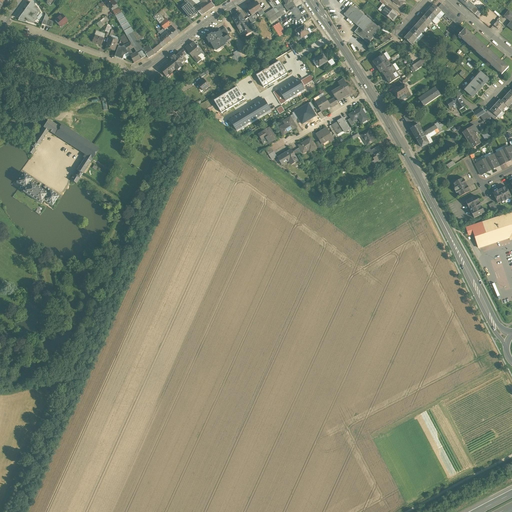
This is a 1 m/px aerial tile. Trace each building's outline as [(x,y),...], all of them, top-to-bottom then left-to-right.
[(112,0),(107,0),(105,2),(111,9),(111,8),(116,4),(112,0)] [(192,0),(186,0),(195,9),(200,5),(196,1),(195,2),(192,0)] [(195,9),(202,15),(215,6),(209,0),(207,0),(203,3),(200,5),(195,9)] [(277,0),(273,3),(275,7),(278,11),(283,7),(277,0)] [(472,4),(467,0),(466,0),(465,2),(462,0),(458,0),(459,0),(468,8),(472,4)] [(34,5),(31,2),(18,21),(25,23),(26,21),(33,23),(40,13),(36,7),(34,6),(34,5)] [(257,2),(247,8),(252,16),(258,12),(260,16),(264,14),(257,2)] [(292,2),(287,5),(284,6),(287,10),(294,5),(292,2)] [(434,5),(430,10),(437,16),(441,11),(442,11),(440,10),(438,8),(434,4),(434,5)] [(478,10),(472,4),(468,8),(474,14),(478,10)] [(191,5),(188,7),(187,5),(182,9),(188,16),(189,15),(192,18),(198,13),(195,9),(191,5)] [(359,28),(355,33),(368,43),(380,29),(352,6),(344,15),(359,28)] [(398,15),(386,6),(386,7),(382,13),(393,21),(398,15)] [(118,7),(112,11),(115,15),(121,12),(118,7)] [(273,9),(264,14),(270,23),(286,13),(283,7),(278,11),(275,7),(273,9)] [(430,10),(425,16),(431,22),(437,16),(430,10)] [(134,31),(121,12),(115,15),(131,43),(133,46),(134,47),(136,50),(139,49),(142,47),(138,42),(133,32),(134,31)] [(240,13),(232,17),(237,26),(236,26),(240,31),(241,31),(243,29),(241,25),(245,22),(245,21),(240,13)] [(61,15),(55,21),(60,27),(67,21),(61,15)] [(454,15),(450,19),(459,26),(463,22),(454,15)] [(101,28),(109,20),(105,16),(97,24),(101,28)] [(431,22),(425,16),(420,21),(427,27),(431,22)] [(437,16),(431,22),(435,25),(440,19),(437,16)] [(171,24),(166,19),(160,24),(164,29),(166,27),(167,26),(168,27),(171,24)] [(284,20),(280,22),(285,31),(290,28),(284,20)] [(498,20),(494,25),(498,29),(502,25),(498,20)] [(245,22),(241,25),(243,29),(241,31),(242,32),(241,33),(244,36),(245,36),(251,32),(252,31),(249,25),(246,21),(245,21),(245,22)] [(427,27),(420,21),(415,27),(422,33),(427,27)] [(260,37),(252,24),(249,25),(252,31),(256,38),(259,38),(260,37)] [(279,26),(274,30),(277,35),(283,31),(279,26)] [(304,26),(295,31),(296,31),(294,32),(296,36),(298,35),(300,39),(301,39),(302,41),(308,37),(306,35),(309,33),(304,26)] [(422,33),(415,27),(410,32),(417,39),(422,33)] [(169,32),(167,33),(172,40),(178,34),(174,28),(169,32)] [(225,28),(216,33),(215,32),(213,34),(212,33),(207,36),(208,37),(206,38),(209,43),(210,42),(214,50),(220,46),(220,48),(225,45),(225,44),(227,42),(227,41),(231,39),(228,35),(229,35),(225,28)] [(466,28),(459,36),(502,74),(502,75),(509,67),(508,67),(466,29),(466,28)] [(148,29),(136,36),(140,41),(143,40),(144,38),(148,36),(151,34),(148,29)] [(103,38),(98,36),(100,33),(97,32),(95,35),(94,37),(92,37),(91,39),(93,40),(93,42),(101,45),(104,38),(103,38)] [(417,39),(410,32),(405,38),(404,38),(412,45),(412,44),(417,39)] [(167,33),(162,36),(167,43),(172,40),(167,33)] [(390,33),(381,39),(384,43),(393,38),(390,33)] [(155,37),(153,35),(149,38),(154,44),(158,41),(155,37)] [(167,43),(162,36),(160,38),(158,35),(157,36),(155,37),(158,41),(162,48),(167,43)] [(111,38),(110,38),(110,39),(107,48),(114,50),(114,49),(117,50),(119,46),(119,45),(116,44),(117,41),(111,38)] [(143,41),(143,40),(140,41),(138,42),(142,47),(143,49),(148,47),(145,43),(143,41)] [(154,44),(150,48),(155,54),(162,48),(158,41),(154,44)] [(190,45),(186,49),(189,53),(192,57),(193,57),(195,60),(195,61),(197,63),(201,60),(201,59),(199,57),(200,57),(199,57),(198,58),(197,57),(202,53),(200,51),(201,51),(198,48),(199,48),(194,42),(190,45)] [(142,47),(139,49),(136,50),(137,52),(141,59),(147,56),(143,49),(142,47)] [(150,47),(148,47),(143,49),(147,56),(148,58),(150,57),(155,54),(150,48),(150,47)] [(121,52),(117,50),(115,57),(122,60),(125,53),(121,52)] [(243,60),(238,50),(234,53),(233,53),(234,55),(237,60),(239,62),(243,60)] [(133,55),(130,56),(134,63),(141,59),(137,52),(133,55)] [(184,57),(181,53),(175,57),(180,63),(181,63),(183,61),(184,62),(186,60),(184,57)] [(383,54),(373,61),(377,67),(387,60),(383,54)] [(323,55),(319,57),(318,56),(312,60),(317,68),(319,67),(328,62),(323,55)] [(174,56),(171,58),(172,60),(170,62),(176,69),(177,71),(183,66),(181,63),(180,63),(175,57),(174,56)] [(387,60),(377,67),(381,73),(382,72),(391,66),(387,60)] [(176,69),(170,62),(160,69),(167,78),(173,74),(171,73),(176,69)] [(287,74),(279,62),(256,76),(264,88),(287,74)] [(391,66),(382,72),(386,78),(396,71),(392,65),(391,66)] [(396,71),(386,78),(390,84),(400,77),(396,71)] [(159,73),(151,79),(156,82),(162,77),(159,73)] [(481,73),(476,79),(484,86),(489,80),(481,73)] [(301,81),(304,86),(314,80),(311,75),(301,81)] [(203,78),(199,82),(200,83),(197,84),(203,91),(209,86),(203,78)] [(301,92),(305,89),(298,79),(294,81),(301,92)] [(352,94),(343,79),(338,83),(341,87),(332,92),(338,102),(345,98),(352,94)] [(476,79),(470,85),(478,92),(484,86),(476,79)] [(297,94),(301,92),(294,81),(291,84),(297,94)] [(293,96),(297,94),(291,84),(287,86),(293,96)] [(411,94),(404,84),(393,92),(398,99),(405,94),(407,96),(411,94)] [(470,85),(465,91),(473,98),(478,92),(470,85)] [(289,99),(293,96),(287,86),(283,88),(289,99)] [(214,101),(221,113),(244,100),(237,87),(214,101)] [(285,101),(289,99),(283,88),(279,91),(285,101)] [(435,88),(419,99),(424,106),(440,95),(435,88)] [(286,102),(285,101),(279,91),(278,90),(273,93),(281,105),(286,102)] [(456,96),(446,102),(450,108),(456,104),(459,110),(465,106),(459,98),(457,95),(456,96)] [(511,101),(506,96),(501,101),(507,107),(508,108),(508,107),(511,103),(511,101)] [(325,97),(316,102),(322,112),(331,106),(329,102),(328,102),(325,97)] [(334,99),(329,102),(331,106),(332,108),(338,104),(334,99)] [(267,112),(271,110),(265,100),(261,102),(267,112)] [(500,100),(495,106),(502,112),(507,107),(501,101),(500,100)] [(263,115),(267,112),(261,102),(257,104),(263,115)] [(259,117),(263,115),(257,104),(253,107),(259,117)] [(308,104),(302,108),(309,120),(316,116),(312,110),(308,104)] [(495,106),(490,111),(497,117),(502,112),(495,106)] [(255,119),(259,117),(253,107),(249,109),(255,119)] [(302,124),(309,120),(302,108),(295,112),(298,118),(302,124)] [(361,108),(349,115),(351,119),(353,122),(353,121),(358,118),(362,124),(368,120),(361,108)] [(251,121),(255,119),(249,109),(245,111),(251,121)] [(481,109),(474,113),(477,119),(480,116),(481,116),(486,113),(481,109)] [(497,117),(490,111),(489,110),(486,113),(491,117),(495,120),(497,117)] [(248,124),(251,121),(245,111),(242,113),(248,124)] [(244,126),(248,124),(242,113),(238,116),(244,126)] [(481,116),(480,116),(484,122),(491,117),(486,113),(481,116)] [(408,114),(404,117),(408,124),(413,121),(408,114)] [(240,128),(244,126),(238,116),(234,118),(240,128)] [(236,130),(240,128),(234,118),(230,120),(236,130)] [(290,118),(286,120),(288,124),(279,129),(283,136),(296,128),(293,122),(290,118)] [(343,119),(338,122),(333,126),(332,126),(337,133),(338,134),(344,131),(344,132),(349,129),(343,119)] [(59,128),(48,120),(43,127),(48,131),(55,135),(59,128)] [(417,122),(409,127),(413,132),(420,128),(417,122)] [(59,128),(55,135),(63,140),(70,130),(61,125),(59,128)] [(337,133),(332,126),(333,126),(332,125),(330,127),(336,137),(339,135),(338,134),(337,133)] [(474,125),(470,127),(476,135),(479,133),(474,125)] [(436,126),(427,131),(423,133),(425,136),(437,129),(436,126)] [(48,131),(43,127),(33,143),(38,146),(48,131)] [(470,127),(463,132),(468,140),(476,135),(470,127)] [(270,128),(259,135),(261,139),(265,137),(269,144),(277,140),(270,128)] [(420,128),(413,132),(418,140),(425,136),(423,133),(420,128)] [(327,129),(321,133),(321,132),(316,135),(320,141),(321,144),(322,144),(328,140),(330,142),(334,140),(327,129)] [(437,129),(425,136),(426,139),(430,137),(436,134),(435,133),(438,132),(437,129)] [(70,130),(63,140),(67,143),(68,144),(74,148),(75,149),(75,148),(80,151),(81,150),(85,144),(84,144),(86,141),(82,138),(81,137),(81,138),(75,134),(75,133),(74,133),(73,132),(73,131),(73,130),(72,130),(71,130),(70,130)] [(369,130),(361,135),(364,141),(365,140),(368,144),(372,141),(373,142),(375,141),(375,139),(369,130)] [(476,135),(468,140),(473,148),(481,144),(476,135)] [(425,136),(418,140),(422,147),(425,145),(427,144),(429,143),(426,139),(425,136)] [(311,138),(298,146),(303,154),(311,149),(313,151),(317,148),(311,138)] [(38,146),(33,143),(27,152),(32,155),(38,146)] [(85,144),(81,150),(87,154),(84,159),(90,162),(96,152),(85,144)] [(270,146),(265,149),(268,154),(269,154),(274,151),(270,146)] [(379,146),(371,150),(375,157),(373,158),(374,161),(371,163),(373,166),(385,159),(382,154),(384,153),(379,146)] [(511,154),(509,149),(508,147),(503,150),(508,161),(511,159),(511,154)] [(369,148),(360,154),(362,157),(371,151),(369,148)] [(292,150),(278,158),(282,165),(289,161),(291,165),(298,161),(295,157),(296,157),(292,150)] [(503,150),(497,153),(498,156),(502,164),(508,161),(503,150)] [(274,151),(269,154),(272,160),(277,157),(274,151)] [(491,156),(485,159),(491,170),(497,167),(493,159),(491,156)] [(90,162),(84,159),(70,180),(76,184),(90,162)] [(485,159),(479,162),(481,166),(485,173),(491,170),(485,159)] [(481,166),(476,168),(480,175),(485,173),(481,166)] [(47,193),(30,182),(32,179),(23,173),(16,183),(25,188),(23,192),(41,204),(44,201),(52,206),(59,196),(49,190),(47,193)] [(455,182),(453,183),(456,189),(454,190),(455,192),(457,191),(460,197),(470,191),(469,190),(467,186),(466,184),(464,180),(463,178),(455,182)] [(506,187),(493,193),(498,203),(503,201),(504,202),(506,201),(505,199),(511,197),(506,187)] [(476,196),(465,202),(474,218),(484,212),(476,196)] [(511,212),(466,228),(468,234),(473,232),(478,248),(511,237),(511,212)]
